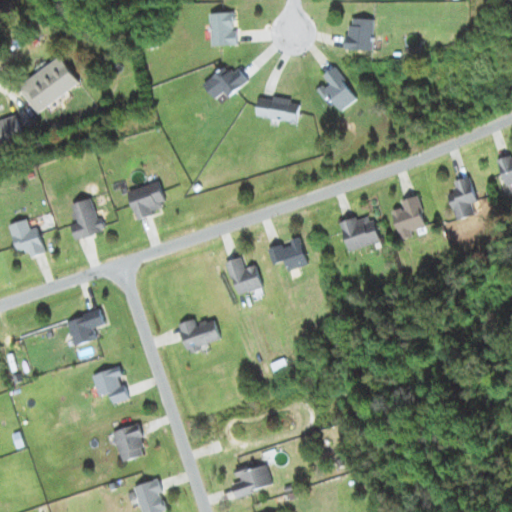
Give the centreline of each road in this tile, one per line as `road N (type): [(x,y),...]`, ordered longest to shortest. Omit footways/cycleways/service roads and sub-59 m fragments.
road 1 (residential): [(511,115),(351,181),(0,303)]
road 2 (residential): [(207,511),(122,261)]
